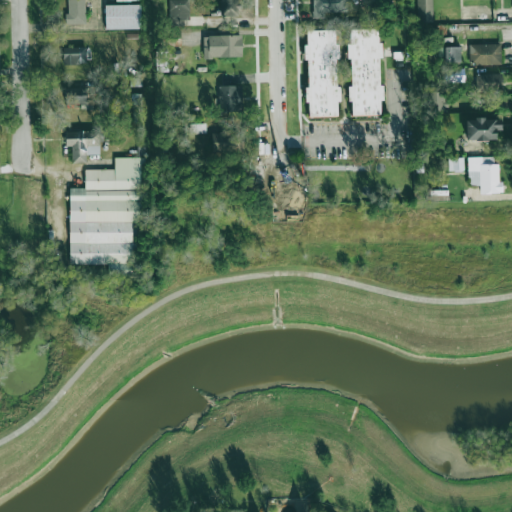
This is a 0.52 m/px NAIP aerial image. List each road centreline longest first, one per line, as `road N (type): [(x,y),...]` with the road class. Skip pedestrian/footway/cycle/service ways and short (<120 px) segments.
road 1 (residential): [(276,0),(281,201)]
road 2 (residential): [(18,0),(21,171)]
